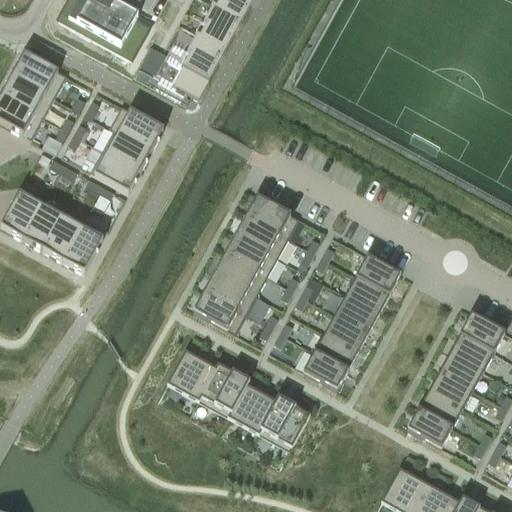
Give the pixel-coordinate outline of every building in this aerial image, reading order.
[(72,0),(63,18),(61,22),(70,27),(77,31),(121,55),(122,55),(136,63),(151,36),(137,28),(139,24),(138,24),(94,0),(93,0),(72,0)] [(221,0),(222,0),(216,12),(241,26),(255,0),(221,0)] [(206,30),(199,41),(225,55),(241,26),(216,12),(213,10),(203,28),(206,30)] [(182,72),(172,90),(198,104),(225,55),(199,41),(197,39),(186,58),(189,59),(183,71),(182,70),(181,71),(182,72)] [(24,59),(12,81),(54,104),(66,82),(24,59)] [(139,75),(135,82),(147,89),(151,81),(139,75)] [(12,81),(1,101),(43,124),(54,104),(12,81)] [(1,101),(0,101),(0,128),(31,146),(43,124),(1,101)] [(77,103),(71,114),(79,118),(84,107),(77,103)] [(91,106),(84,120),(91,124),(99,110),(91,106)] [(120,112),(108,135),(112,137),(113,136),(151,157),(163,135),(120,112)] [(66,123),(60,134),(68,138),(73,127),(66,123)] [(79,130),(73,140),(80,144),(86,134),(79,130)] [(60,134),(55,144),(62,148),(68,138),(60,134)] [(112,137),(102,157),(140,177),(151,157),(113,136),(112,137)] [(73,140),(67,151),(74,155),(80,144),(73,140)] [(102,157),(90,178),(128,199),(140,177),(102,157)] [(52,165),(48,172),(61,179),(65,171),(52,165)] [(65,171),(61,179),(73,185),(77,178),(65,171)] [(89,185),(85,192),(97,199),(101,192),(89,185)] [(23,191),(0,232),(0,233),(22,245),(42,207),(43,207),(45,203),(23,191)] [(101,192),(97,199),(109,205),(113,198),(101,192)] [(287,245),(298,225),(256,202),(245,222),(287,245)] [(42,207),(22,245),(41,255),(62,218),(43,207),(42,207)] [(62,218),(41,255),(62,267),(85,225),(64,213),(62,218)] [(277,264),(287,245),(245,222),(235,241),(277,264)] [(85,225),(62,267),(84,279),(107,237),(85,225)] [(224,260),(266,283),(277,264),(235,241),(224,260)] [(313,260),(319,249),(312,245),(306,256),(313,260)] [(320,263),(327,267),(333,257),(326,253),(320,263)] [(308,270),(313,260),(306,256),(300,266),(308,270)] [(214,279),(256,302),(266,283),(224,260),(214,279)] [(322,278),(327,267),(320,263),(314,274),(322,278)] [(389,301),(400,281),(366,263),(355,282),(389,301)] [(203,298),(245,321),(256,302),(214,279),(203,298)] [(344,301),(378,320),(389,301),(355,282),(344,301)] [(285,293),(292,297),(298,287),(291,283),(285,293)] [(300,301),(307,305),(312,295),(305,291),(300,301)] [(287,308),(292,297),(285,293),(279,304),(287,308)] [(235,341),(245,321),(203,298),(192,317),(235,341)] [(307,305),(300,301),(294,312),(301,316),(307,305)] [(334,320),(368,339),(378,320),(344,301),(334,320)] [(357,358),(368,339),(334,320),(324,339),(357,358)] [(493,358),(504,339),(470,320),(459,340),(493,358)] [(272,335),(277,325),(270,321),(264,331),(272,335)] [(279,339),(286,343),(292,332),(284,328),(279,339)] [(266,346),(272,335),(264,331),(259,342),(266,346)] [(280,353),(286,343),(279,339),(273,350),(280,353)] [(313,358),(347,377),(357,358),(324,339),(313,358)] [(482,377),(493,358),(459,340),(449,359),(482,377)] [(187,353),(166,390),(198,408),(201,403),(200,403),(218,370),(187,353)] [(336,396),(347,377),(313,358),(302,378),(336,396)] [(472,396),(482,377),(449,359),(438,378),(472,396)] [(218,370),(200,403),(201,403),(229,419),(230,419),(248,386),(218,370)] [(472,396),(438,378),(428,397),(461,415),(472,396)] [(229,419),(226,423),(259,441),(261,436),(260,436),(278,403),(248,386),(230,419),(229,419)] [(461,415),(428,397),(417,415),(451,434),(461,415)] [(499,411),(506,415),(511,405),(511,404),(505,401),(499,411)] [(278,403),(260,436),(261,436),(291,453),(309,420),(278,403)] [(506,415),(499,411),(493,422),(501,426),(506,415)] [(440,454),(451,434),(417,415),(406,435),(440,454)] [(477,449),(486,453),(491,443),(483,438),(477,449)] [(493,457),(500,461),(506,450),(498,446),(493,457)] [(480,464),(486,453),(477,449),(471,459),(480,464)] [(494,472),(500,461),(493,457),(487,468),(494,472)] [(401,470),(380,508),(387,511),(417,511),(432,487),(401,470)] [(432,487),(417,511),(457,511),(462,504),(432,487)]
